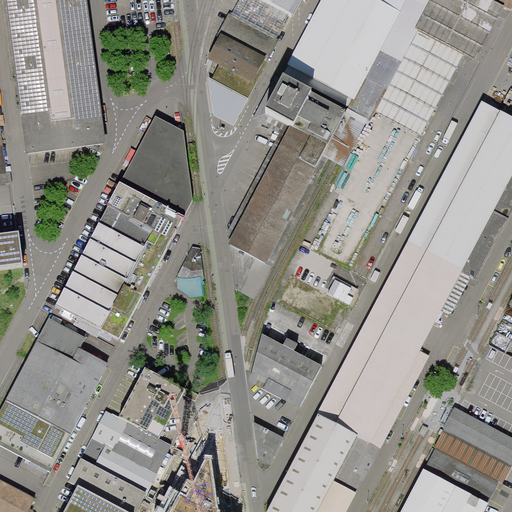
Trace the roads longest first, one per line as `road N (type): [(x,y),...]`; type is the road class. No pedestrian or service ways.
road 1 (unclassified): [(207,194),(40,511)]
road 2 (unclassified): [(207,194),(250,511)]
road 3 (unclassified): [(310,0),(207,194)]
road 4 (unclassified): [(207,194),(183,0)]
